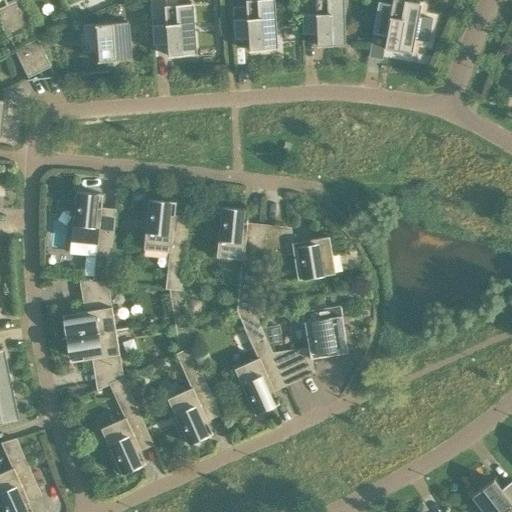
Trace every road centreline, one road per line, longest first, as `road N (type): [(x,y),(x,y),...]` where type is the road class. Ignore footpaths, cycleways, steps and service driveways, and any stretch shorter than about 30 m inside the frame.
road 1 (residential): [(443,106),(321,93),(52,110),(37,125),(33,159)]
road 2 (residential): [(33,159),(33,322),(53,413),(88,511)]
road 3 (residential): [(305,186),(33,159)]
road 4 (residential): [(98,511),(340,408)]
road 5 (residential): [(324,511),(403,477),(511,400)]
